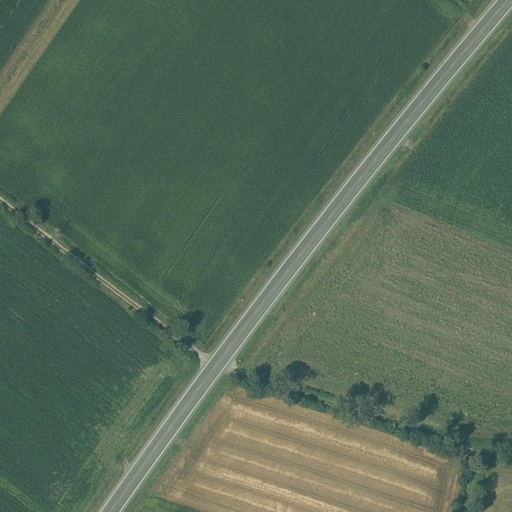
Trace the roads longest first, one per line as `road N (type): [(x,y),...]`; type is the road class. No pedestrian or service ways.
road 1 (secondary): [(509,0),(376,158),(111,511)]
road 2 (track): [(0,199),(214,367),(476,452),(511,450)]
